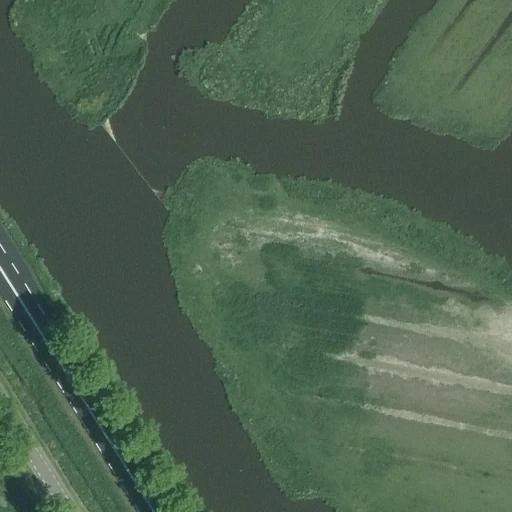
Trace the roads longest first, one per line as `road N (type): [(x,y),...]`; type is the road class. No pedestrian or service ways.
road 1 (primary): [(153,511),(0,266)]
road 2 (unclassified): [(68,511),(0,402)]
